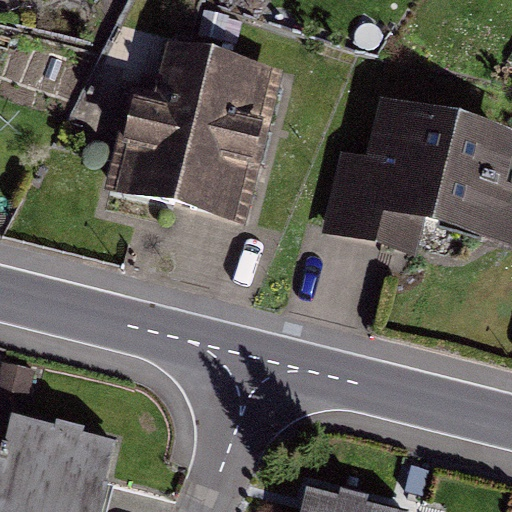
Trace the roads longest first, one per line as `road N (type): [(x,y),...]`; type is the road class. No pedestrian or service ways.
road 1 (residential): [(0,294),(263,359)]
road 2 (residential): [(263,359),(511,424)]
road 3 (residential): [(204,511),(263,359)]
